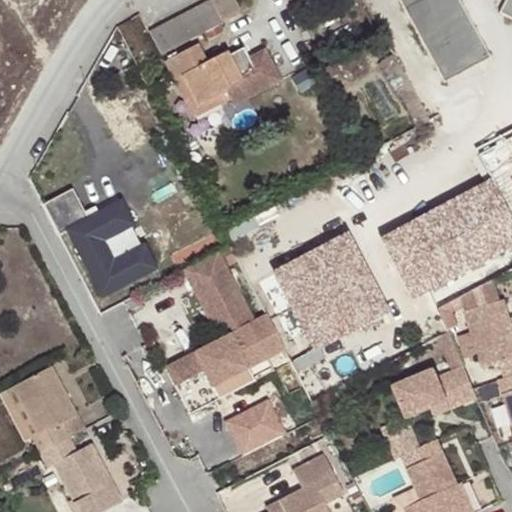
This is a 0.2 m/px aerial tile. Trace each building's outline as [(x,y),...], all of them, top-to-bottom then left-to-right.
[(237,0),(210,0),(212,3),(223,27),(245,16),(237,0)] [(392,0),(432,72),(479,46),(453,0),(392,0)] [(508,14),(511,8),(511,0),(485,0),(508,14)] [(212,3),(152,34),(163,56),(223,27),(212,3)] [(210,64),(201,46),(168,62),(178,82),(188,77),(202,105),(228,92),(232,101),(236,108),(284,84),(269,52),(237,68),(230,54),(210,64)] [(188,77),(178,82),(195,118),(198,118),(232,101),(228,92),(202,105),(188,77)] [(58,201),(106,291),(169,257),(135,194),(101,212),(87,186),(58,201)] [(355,231),(273,263),(307,349),(388,317),(355,231)] [(219,253),(194,267),(203,284),(194,289),(221,341),(166,369),(190,415),(219,400),(212,388),(248,369),(285,350),(268,316),(255,323),(219,253)] [(185,271),(194,289),(203,284),(194,267),(185,271)] [(511,360),(511,330),(508,317),(498,287),(460,299),(478,355),(495,350),(500,364),(511,360)] [(494,367),(511,423),(511,360),(500,364),(494,367)] [(447,405),(474,394),(460,362),(434,374),(431,366),(390,383),(404,416),(428,405),(444,398),(447,405)] [(50,368),(12,388),(29,422),(30,421),(38,436),(32,440),(40,456),(68,440),(84,432),(50,368)] [(212,388),(219,400),(254,382),(248,369),(212,388)] [(29,422),(12,388),(6,391),(23,425),(29,422)] [(243,455),(288,433),(270,397),(225,419),(243,455)] [(431,412),(447,405),(444,398),(428,405),(431,412)] [(398,452),(404,466),(440,449),(434,436),(398,452)] [(76,454),(68,440),(40,456),(49,472),(55,468),(72,502),(77,511),(104,511),(121,503),(91,446),(76,454)] [(473,511),(472,509),(464,511),(463,511),(454,491),(450,493),(446,484),(455,481),(440,449),(404,466),(419,497),(411,501),(416,511),(473,511)] [(302,491),(278,504),(282,511),(280,511),(328,511),(325,506),(344,496),(323,455),(292,471),(302,491)] [(463,511),(464,511),(472,509),(458,479),(455,481),(446,484),(450,493),(454,491),(463,511)] [(416,511),(411,501),(403,505),(406,511),(416,511)] [(77,511),(72,502),(66,505),(69,511),(77,511)]
